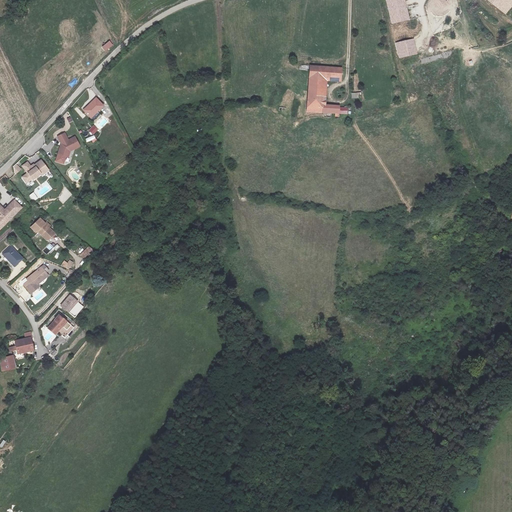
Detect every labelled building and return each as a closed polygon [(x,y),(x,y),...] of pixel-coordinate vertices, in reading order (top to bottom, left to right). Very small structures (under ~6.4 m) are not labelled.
[(405,0),(385,0),(391,24),(410,20),(405,0)] [(433,0),(439,8),(448,2),(446,0),(433,0)] [(499,21),(510,10),(503,4),(506,0),(483,0),(480,4),(499,21)] [(399,60),(418,55),(414,38),(395,43),(399,60)] [(105,52),(113,45),(110,41),(101,47),(105,52)] [(305,120),(335,121),(335,112),(319,112),(319,86),(336,85),(336,74),(304,73),(305,120)] [(92,108),(81,120),(89,128),(101,115),(92,108)] [(94,125),(88,131),(92,136),(98,130),(94,125)] [(63,142),(57,145),(60,152),(57,162),(65,165),(66,162),(68,162),(69,160),(79,154),(74,145),(67,149),(63,142)] [(18,164),(12,167),(16,173),(21,171),(18,164)] [(27,171),(22,175),(27,182),(22,186),(26,192),(31,188),(32,189),(40,182),(39,181),(45,176),(40,169),(31,176),(27,171)] [(29,195),(34,202),(39,198),(34,192),(29,195)] [(0,207),(0,220),(0,221),(0,220),(0,233),(1,234),(22,213),(15,205),(7,214),(5,215),(0,209),(0,207)] [(42,222),(31,232),(35,237),(38,236),(41,233),(44,236),(41,240),(45,244),(48,243),(54,237),(49,231),(50,231),(42,222)] [(52,246),(49,244),(43,251),(47,254),(53,248),(52,247),(52,246)] [(80,255),(86,261),(94,252),(89,246),(80,255)] [(24,264),(12,252),(5,258),(12,265),(10,266),(15,272),(24,264)] [(67,263),(64,260),(61,265),(68,270),(74,263),(70,260),(67,263)] [(46,283),(50,280),(46,275),(31,284),(32,286),(27,290),(34,300),(40,296),(38,292),(48,286),(46,283)] [(75,329),(84,319),(70,306),(61,317),(75,329)] [(60,327),(51,337),(58,344),(67,333),(60,327)] [(12,358),(33,356),(33,351),(33,345),(16,347),(17,353),(8,354),(9,359),(0,361),(0,370),(2,377),(15,374),(12,358)]
